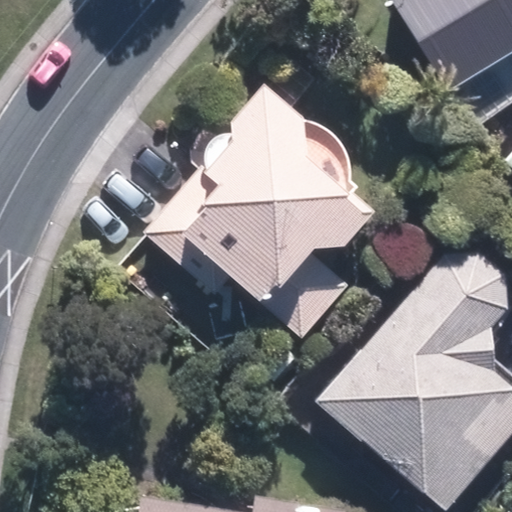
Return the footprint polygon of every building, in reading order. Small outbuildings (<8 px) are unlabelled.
[(511,0),(365,0),(423,97),(511,45),(511,0)] [(282,124),(244,90),(187,154),(188,168),(130,233),(203,298),(210,289),(236,312),(244,303),(286,341),(332,289),(295,256),(317,254),(348,219),(281,160),(282,124)] [(511,147),(494,167),(511,182),(511,147)] [(428,257),(298,406),(419,511),(425,511),(511,413),(511,411),(471,376),(470,332),(489,311),(485,279),(461,258),(428,257)] [(511,511),(511,494),(500,511),(511,511)] [(185,511),(116,502),(114,511),(303,511),(233,501),(231,511),(185,511)]
